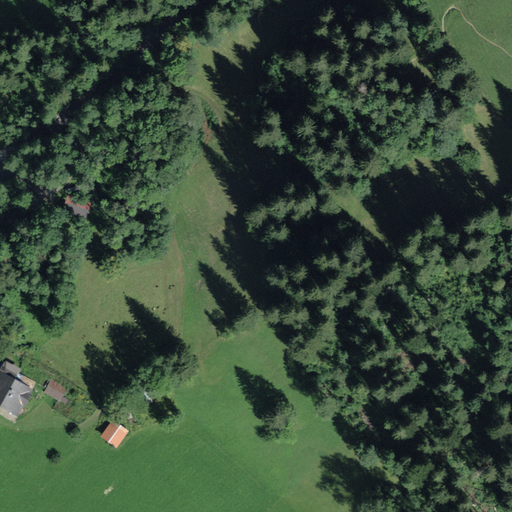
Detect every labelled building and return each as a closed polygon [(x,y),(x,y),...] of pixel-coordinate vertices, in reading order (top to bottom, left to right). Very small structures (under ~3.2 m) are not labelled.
[(77,213),(82,199),(69,194),(64,209),(77,213)] [(10,387),(14,380),(1,373),(0,375),(0,402),(5,406),(14,389),(10,387)] [(14,389),(5,406),(16,412),(20,404),(23,406),(32,390),(14,380),(10,387),(14,389)] [(51,382),(46,392),(60,399),(66,389),(51,382)] [(114,424),(105,435),(117,443),(125,432),(114,424)]
